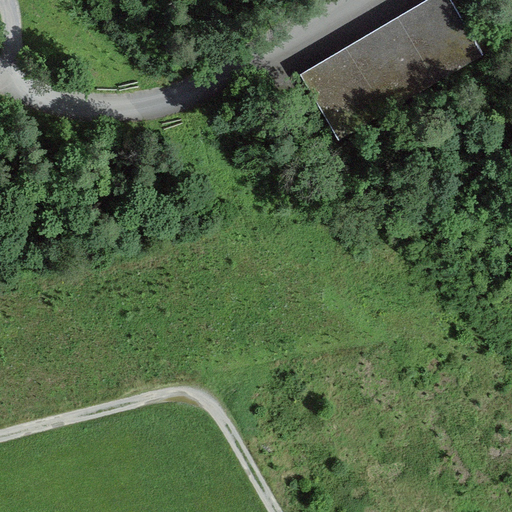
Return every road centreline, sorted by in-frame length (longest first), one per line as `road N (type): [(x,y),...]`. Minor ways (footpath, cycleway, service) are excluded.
road 1 (track): [(365,0),(189,106),(73,105),(0,67)]
road 2 (track): [(0,436),(190,389),(219,406),(277,511)]
